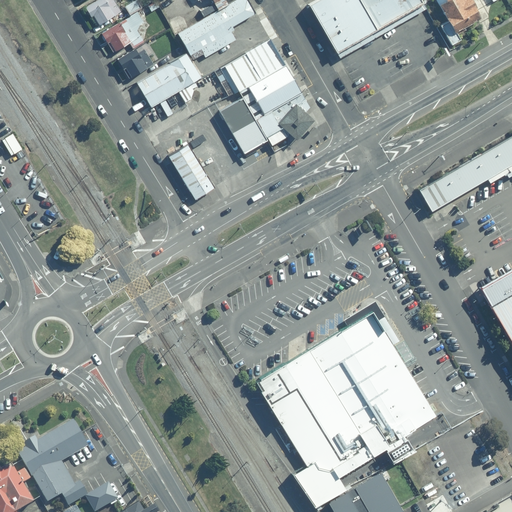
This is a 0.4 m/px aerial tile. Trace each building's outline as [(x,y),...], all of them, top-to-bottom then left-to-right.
[(114,0),(95,0),(83,7),(88,16),(89,15),(95,26),(121,12),(114,0)] [(144,42),(139,32),(136,26),(148,19),(137,0),(134,0),(124,6),(129,16),(99,32),(111,52),(129,42),(132,48),(144,42)] [(257,10),(251,0),(240,0),(183,33),(198,60),(239,36),(232,25),(257,10)] [(196,0),(197,1),(199,0),(210,0),(215,9),(227,2),(225,0),(196,0)] [(424,0),(423,0),(381,0),(369,8),(363,0),(317,0),(312,3),(339,50),(424,0)] [(434,0),(438,7),(436,8),(444,25),(439,28),(449,47),(458,41),(455,35),(479,20),(468,0),(434,0)] [(136,48),(115,60),(126,79),(154,63),(145,48),(138,52),(136,48)] [(263,77),(249,50),(226,61),(241,89),(263,77)] [(202,78),(188,52),(140,79),(154,105),(202,78)] [(251,84),(264,110),(302,90),(288,64),(251,84)] [(269,109),(255,117),(265,134),(280,125),(294,136),(312,116),(304,110),(307,106),(300,93),(270,111),(269,109)] [(266,141),(243,97),(223,107),(246,152),(266,141)] [(13,131),(1,138),(10,154),(22,147),(13,131)] [(511,164),(511,136),(422,189),(435,210),(511,164)] [(167,155),(194,198),(211,188),(185,145),(167,155)] [(511,260),(474,284),(511,351),(511,260)] [(382,325),(371,306),(255,374),(306,461),(293,468),(313,502),(346,483),(338,469),(384,442),(393,456),(412,445),(402,429),(431,412),(380,326),(382,325)] [(90,445),(75,418),(38,439),(35,435),(24,442),(26,446),(18,451),(47,501),(62,493),(69,505),(88,493),(80,480),(76,483),(63,461),(90,445)] [(0,511),(18,511),(17,510),(35,499),(25,481),(29,479),(23,469),(18,471),(14,464),(13,462),(3,467),(1,463),(0,463),(0,511)] [(109,481),(87,495),(96,511),(119,497),(109,481)] [(361,511),(350,491),(330,503),(335,511),(361,511)] [(146,511),(140,501),(127,509),(128,511),(146,511)]
